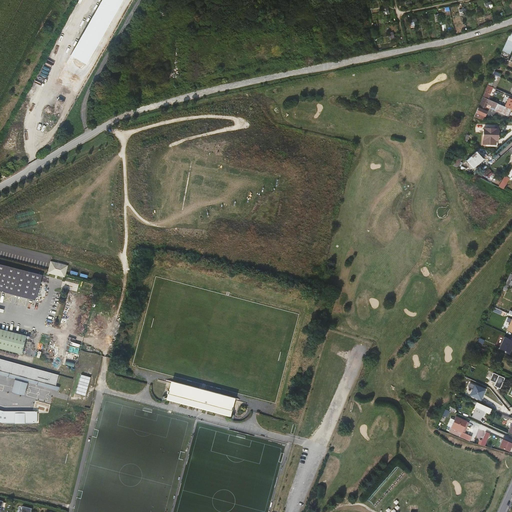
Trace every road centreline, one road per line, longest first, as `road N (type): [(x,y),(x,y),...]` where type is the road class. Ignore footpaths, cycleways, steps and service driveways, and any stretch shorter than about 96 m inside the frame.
road 1 (track): [(163,101),(511,19)]
road 2 (track): [(100,387),(314,448)]
road 3 (track): [(0,128),(69,0)]
road 4 (track): [(69,511),(100,387)]
